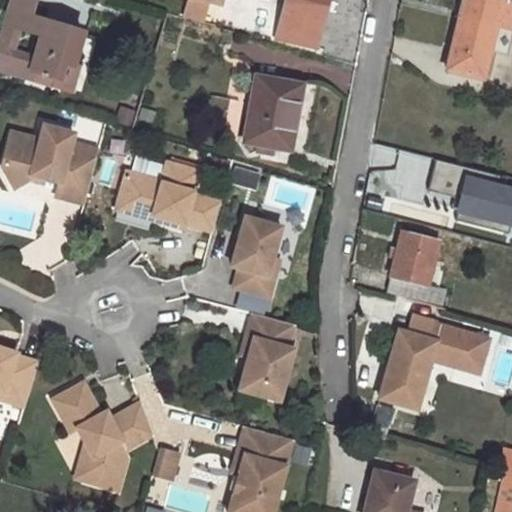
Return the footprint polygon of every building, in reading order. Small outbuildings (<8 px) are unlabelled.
[(28,17),(32,3),(21,0),(11,0),(0,37),(0,71),(56,88),(63,64),(72,66),(81,33),(28,17)] [(284,0),(275,39),(315,48),(325,0),(284,0)] [(462,0),(459,17),(511,30),(511,3),(501,1),(501,0),(462,0)] [(459,17),(446,70),(482,79),(488,52),(505,56),(511,30),(459,17)] [(63,64),(56,88),(70,92),(77,67),(72,66),(63,64)] [(256,78),(244,143),(255,145),(272,148),(289,151),(300,87),(256,78)] [(40,141),(20,135),(17,149),(5,155),(2,169),(13,190),(30,181),(31,176),(44,179),(59,183),(55,198),(83,206),(98,151),(71,144),(74,134),(44,126),(40,141)] [(17,149),(20,135),(12,133),(5,155),(17,149)] [(254,152),(271,155),(272,148),(255,145),(254,152)] [(212,159),(210,168),(223,172),(225,163),(212,159)] [(173,162),(172,165),(195,172),(196,168),(173,162)] [(212,233),(220,204),(192,196),(199,173),(195,172),(172,165),(167,164),(161,183),(126,173),(118,201),(153,211),(151,220),(169,226),(171,221),(184,224),(212,233)] [(511,212),(511,184),(457,171),(448,209),(509,224),(511,212)] [(31,176),(30,181),(43,184),(44,179),(31,176)] [(153,211),(118,201),(116,210),(151,220),(153,211)] [(278,228),(242,218),(229,267),(236,269),(231,289),(267,298),(273,278),(265,276),(270,259),(278,228)] [(171,221),(169,226),(182,229),(184,224),(171,221)] [(395,230),(379,289),(440,305),(445,289),(427,284),(438,242),(395,230)] [(277,261),(270,259),(265,276),(273,278),(277,261)] [(405,314),(399,332),(428,340),(432,325),(433,322),(405,314)] [(295,326),(254,315),(247,339),(254,341),(250,358),(241,391),(281,402),(295,350),(289,349),(295,326)] [(486,340),(432,325),(428,340),(399,332),(397,331),(377,398),(418,409),(432,361),(447,365),(459,359),(479,364),(486,340)] [(254,341),(247,339),(243,356),(250,358),(254,341)] [(23,408),(38,364),(15,357),(16,354),(0,349),(0,393),(2,394),(0,401),(23,408)] [(459,359),(447,365),(476,374),(479,364),(459,359)] [(151,435),(139,404),(109,420),(105,413),(100,415),(83,384),(52,400),(70,433),(76,429),(92,458),(89,468),(85,482),(117,491),(126,459),(122,452),(151,435)] [(388,441),(397,410),(381,405),(372,436),(388,441)] [(243,456),(238,474),(227,511),(271,511),(291,440),(243,427),(236,454),(243,456)] [(76,429),(70,433),(89,468),(92,458),(76,429)] [(175,481),(184,454),(163,447),(154,474),(175,481)] [(511,448),(504,447),(500,471),(503,472),(504,473),(511,474),(511,448)] [(238,474),(243,456),(236,454),(231,473),(238,474)] [(373,471),(366,499),(371,500),(378,472),(373,471)] [(363,511),(404,511),(412,480),(378,472),(371,500),(366,499),(363,511)] [(503,472),(497,508),(511,511),(511,474),(504,473),(503,472)]
